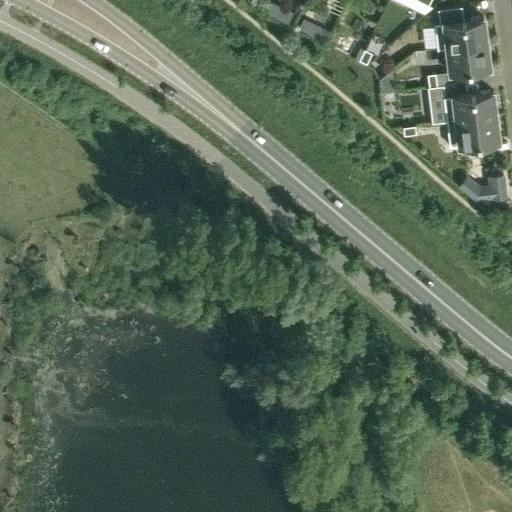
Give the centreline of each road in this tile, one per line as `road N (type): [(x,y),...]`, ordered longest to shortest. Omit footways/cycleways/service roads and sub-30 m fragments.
road 1 (tertiary): [(21,0),(285,168)]
road 2 (tertiary): [(285,168),(511,359)]
road 3 (tertiary): [(285,168),(86,0)]
